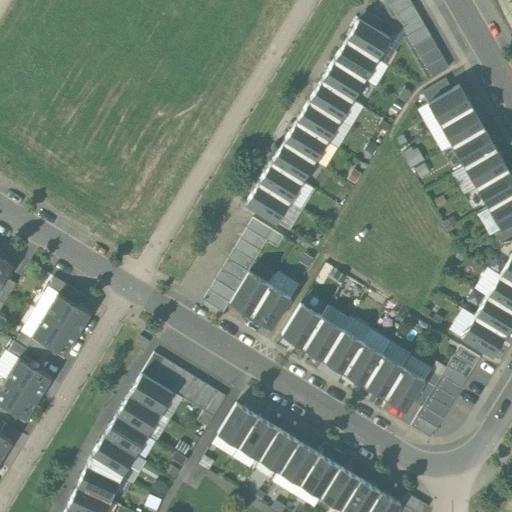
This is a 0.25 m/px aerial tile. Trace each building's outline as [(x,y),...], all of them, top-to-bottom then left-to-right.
[(382,0),(409,47),(427,78),(448,66),(409,0),(382,0)] [(358,18),(346,38),(376,57),(389,36),(358,18)] [(346,38),(333,59),(363,78),(376,57),(346,38)] [(333,59),(320,79),(351,98),(363,78),(333,59)] [(445,77),(421,91),(427,101),(451,87),(445,77)] [(320,79),(308,100),(338,119),(351,98),(320,79)] [(451,87),(427,101),(439,123),(470,105),(458,83),(451,87)] [(308,100),(295,121),(326,139),(338,119),(308,100)] [(470,105),(439,123),(451,143),(482,125),(470,105)] [(295,121),(282,141),(313,160),(326,139),(295,121)] [(482,125),(451,143),(463,164),(494,146),(482,125)] [(282,141),(270,162),(300,180),(313,160),(282,141)] [(494,146),(463,164),(475,185),(506,167),(494,146)] [(270,162),(257,182),(288,201),(300,180),(270,162)] [(511,176),(506,167),(475,185),(487,206),(511,191),(511,176)] [(257,182),(244,203),(275,222),(288,201),(257,182)] [(511,191),(487,206),(499,227),(511,220),(511,219),(511,191)] [(252,216),(202,298),(222,311),(229,301),(247,270),(266,239),(276,245),(283,235),(252,216)] [(499,227),(490,232),(496,243),(511,233),(511,222),(511,220),(499,227)] [(511,253),(498,273),(511,281),(511,253)] [(13,264),(0,256),(0,285),(6,276),(13,264)] [(268,283),(247,270),(229,301),(250,313),(268,283)] [(511,281),(498,273),(486,294),(511,310),(511,281)] [(84,294),(53,275),(47,285),(57,292),(78,304),(84,294)] [(0,308),(16,283),(6,276),(0,285),(0,308)] [(289,296),(268,283),(250,313),(271,326),(289,296)] [(78,304),(57,292),(44,313),(76,333),(90,311),(78,304)] [(511,310),(486,294),(473,315),(504,333),(511,319),(511,310)] [(321,315),(300,302),(281,333),(302,345),(321,315)] [(76,333),(44,313),(31,335),(52,348),(63,355),(76,333)] [(341,327),(321,315),(302,345),(322,358),(341,327)] [(473,315),(460,335),(491,354),(504,333),(473,315)] [(361,340),(341,327),(322,358),(343,371),(361,340)] [(31,335),(21,329),(15,340),(44,358),(46,358),(52,348),(31,335)] [(149,340),(139,334),(136,339),(146,345),(149,340)] [(15,340),(13,339),(7,349),(18,356),(38,368),(44,358),(15,340)] [(382,352),(361,340),(343,371),(363,383),(382,352)] [(421,405),(409,423),(430,436),(479,356),(459,343),(440,374),(421,405)] [(215,388),(153,351),(141,371),(171,390),(202,409),(210,396),(215,388)] [(402,365),(382,352),(363,383),(384,396),(402,365)] [(38,368),(18,356),(5,377),(37,397),(50,376),(38,368)] [(423,378),(402,365),(384,396),(404,409),(411,399),(423,378)] [(440,374),(429,368),(423,378),(411,399),(421,405),(440,374)] [(171,390),(141,371),(128,392),(158,411),(171,390)] [(37,397),(5,377),(0,385),(0,404),(12,412),(24,419),(37,397)] [(215,388),(210,396),(202,409),(196,419),(206,425),(225,395),(215,388)] [(158,411),(128,392),(115,413),(146,432),(158,411)] [(256,414),(235,401),(216,432),(237,445),(256,414)] [(0,404),(0,418),(6,422),(12,412),(0,404)] [(146,432),(115,413),(103,433),(133,452),(146,432)] [(277,426),(256,414),(237,445),(258,457),(277,426)] [(297,439),(277,426),(258,457),(278,470),(297,439)] [(0,457),(11,439),(0,432),(0,457)] [(133,452),(103,433),(88,458),(120,475),(133,452)] [(318,452),(297,439),(278,470),(299,482),(318,452)] [(318,452),(299,482),(319,495),(338,464),(318,452)] [(120,475),(88,458),(76,484),(109,499),(120,475)] [(338,464),(319,495),(340,507),(358,477),(338,464)] [(364,511),(379,489),(358,477),(340,507),(347,511),(364,511)] [(102,511),(109,499),(76,484),(66,506),(79,511),(102,511)] [(393,511),(400,502),(379,489),(364,511),(393,511)] [(393,511),(421,511),(427,504),(406,492),(400,502),(393,511)]
